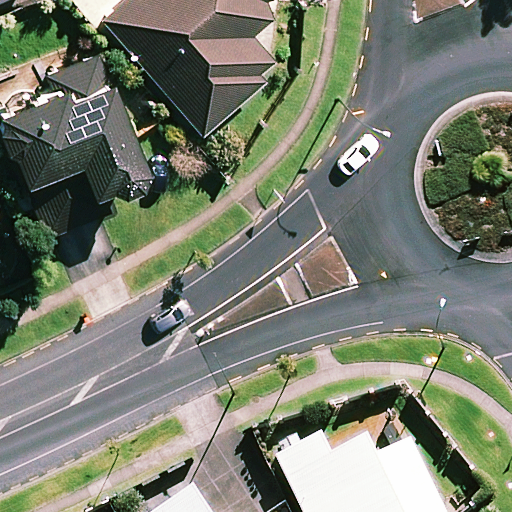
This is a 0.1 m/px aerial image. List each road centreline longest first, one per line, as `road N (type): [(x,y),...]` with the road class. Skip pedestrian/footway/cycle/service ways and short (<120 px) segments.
road 1 (tertiary): [(0,426),(393,239)]
road 2 (tertiary): [(393,239),(380,204),(386,131),(404,98),(464,56)]
road 3 (tertiary): [(511,305),(461,297),(422,274),(393,239)]
